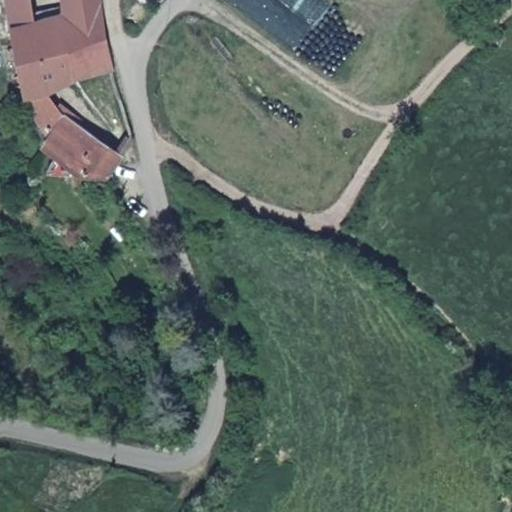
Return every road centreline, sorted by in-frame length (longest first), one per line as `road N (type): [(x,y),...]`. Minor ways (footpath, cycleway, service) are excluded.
road 1 (unclassified): [(179,0),(130,63),(150,151),(224,375),(199,462),(175,466),(0,427)]
road 2 (track): [(188,0),(352,107),(396,124),(334,223),(150,151)]
road 3 (track): [(396,124),(511,16)]
